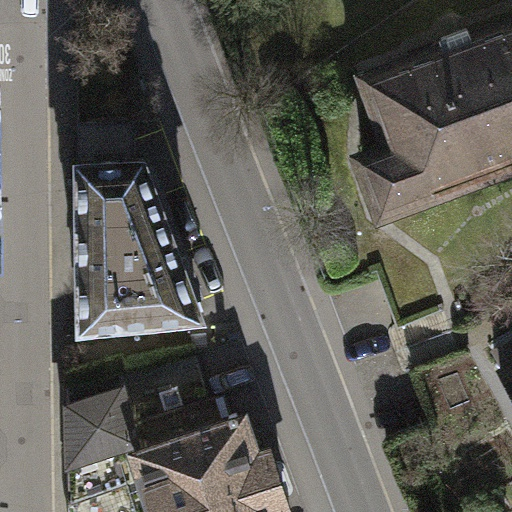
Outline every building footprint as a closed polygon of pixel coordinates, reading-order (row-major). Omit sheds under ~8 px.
[(378,208),(511,159),(511,23),(448,46),(445,40),(403,55),(406,62),(366,77),(391,147),(360,158),(378,208)] [(79,121),(78,320),(197,311),(135,120),(79,121)] [(511,348),(493,359),(511,392),(511,348)] [(125,383),(65,401),(68,511),(148,511),(128,447),(142,443),(125,383)] [(128,447),(148,511),(295,511),(272,442),(262,445),(250,408),(142,443),(128,447)]
